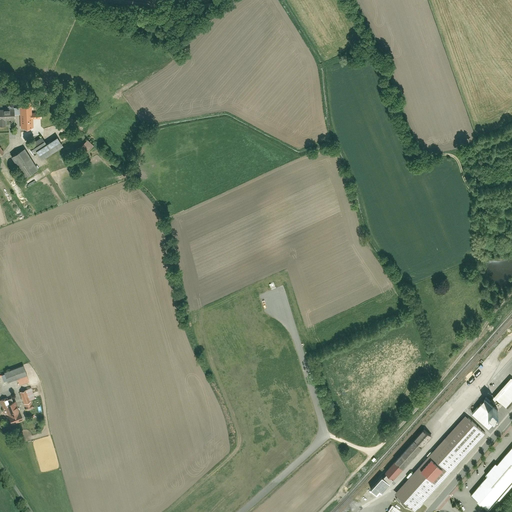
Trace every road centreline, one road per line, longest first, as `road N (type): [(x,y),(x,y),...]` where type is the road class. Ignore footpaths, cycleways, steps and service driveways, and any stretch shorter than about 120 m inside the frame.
road 1 (track): [(511,184),(474,194),(449,150),(424,154),(411,142),(383,54),(355,0)]
road 2 (track): [(328,433),(375,452),(511,292)]
road 3 (residential): [(244,511),(328,433),(280,299)]
